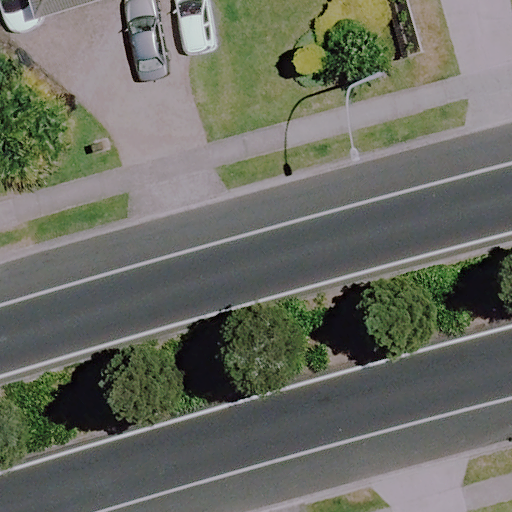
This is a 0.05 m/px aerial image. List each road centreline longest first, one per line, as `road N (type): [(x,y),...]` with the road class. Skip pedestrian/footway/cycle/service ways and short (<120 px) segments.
road 1 (secondary): [(511,359),(0,509)]
road 2 (secondary): [(0,344),(511,197)]
